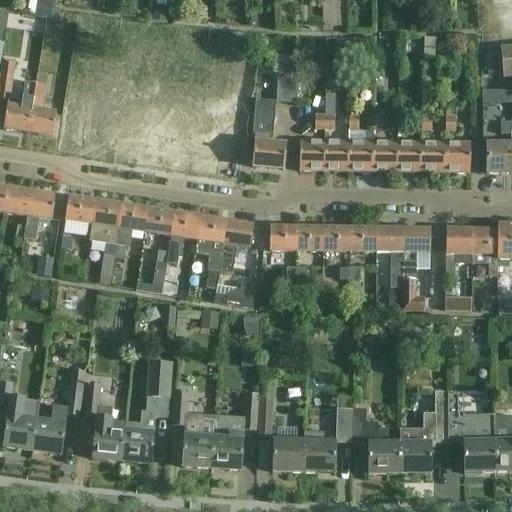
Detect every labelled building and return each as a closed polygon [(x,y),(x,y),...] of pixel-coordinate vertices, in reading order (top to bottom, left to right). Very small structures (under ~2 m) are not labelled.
[(40,3),(37,20),(50,22),(53,5),(40,3)] [(154,7),(152,23),(165,25),(167,8),(154,7)] [(362,41),(350,41),(350,65),(362,65),(362,41)] [(348,42),(336,42),(336,57),(349,57),(348,42)] [(511,48),(499,50),(501,80),(511,78),(511,48)] [(0,71),(0,102),(7,103),(8,103),(14,66),(1,64),(0,71)] [(7,103),(3,132),(27,136),(30,111),(34,85),(34,84),(35,80),(24,78),(19,105),(8,103),(7,103)] [(229,107),(244,108),(245,82),(230,81),(229,107)] [(275,105),(294,106),(296,82),(277,81),(275,105)] [(30,111),(27,136),(51,140),(55,115),(40,112),(44,86),(34,84),(30,111)] [(143,86),(140,104),(160,107),(163,89),(143,86)] [(109,100),(81,96),(75,139),(102,143),(109,100)] [(325,96),(324,117),(335,117),(335,96),(325,96)] [(135,104),(109,100),(102,143),(128,147),(135,104)] [(161,108),(135,104),(128,147),(155,151),(161,108)] [(187,112),(161,108),(155,151),(181,155),(187,112)] [(213,116),(187,112),(181,155),(207,159),(213,116)] [(283,172),(285,146),(270,145),(271,137),(273,114),(253,112),(251,136),(254,136),(251,170),(283,172)] [(241,120),(213,116),(207,159),(234,163),(241,120)] [(314,116),(314,132),(324,132),(324,117),(314,116)] [(324,132),(334,132),(335,117),(324,117),(324,132)] [(348,117),(347,132),(358,133),(358,117),(348,117)] [(372,117),(372,133),(382,133),(382,118),(372,117)] [(420,117),(420,133),(430,133),(430,118),(420,117)] [(396,118),(395,133),(406,134),(406,118),(396,118)] [(444,118),(444,134),(454,134),(455,118),(444,118)] [(499,135),(510,135),(510,124),(499,124),(499,135)] [(298,173),(323,173),(324,143),(298,143),(298,173)] [(323,173),(347,174),(348,144),(324,143),(323,173)] [(347,174),(371,174),(372,144),(348,144),(347,174)] [(371,174),(395,175),(396,144),(372,144),(371,174)] [(395,175),(419,175),(420,145),(396,144),(395,175)] [(419,175),(443,175),(444,145),(420,145),(419,175)] [(469,146),(444,145),(443,175),(468,176),(469,146)] [(486,176),(510,176),(510,146),(486,146),(486,176)] [(2,216),(25,220),(29,194),(6,191),(2,216)] [(29,194),(25,220),(24,228),(23,241),(33,242),(37,221),(50,224),(54,198),(29,194)] [(64,224),(91,228),(95,204),(68,200),(64,224)] [(95,204),(91,228),(89,244),(103,246),(115,248),(117,232),(121,208),(95,204)] [(117,232),(115,248),(125,249),(126,249),(129,234),(144,236),(147,212),(121,208),(117,232)] [(144,236),(170,240),(173,216),(147,212),(144,236)] [(170,240),(196,244),(199,220),(173,216),(170,240)] [(225,224),(199,220),(196,244),(209,246),(208,257),(220,259),(221,247),(225,224)] [(253,228),(225,224),(221,247),(219,263),(218,274),(231,276),(235,249),(250,252),(253,228)] [(17,227),(15,240),(23,241),(24,228),(17,227)] [(497,233),(496,279),(497,262),(511,262),(511,227),(504,228),(504,233),(497,233)] [(268,253),(296,253),(297,229),(269,229),(268,253)] [(296,253),(323,254),(323,230),(297,229),(296,253)] [(323,254),(349,254),(348,230),(323,230),(323,254)] [(349,254),(375,255),(376,231),(348,230),(349,254)] [(401,291),(401,255),(402,231),(376,231),(375,255),(389,255),(389,291),(401,291)] [(429,256),(430,232),(402,231),(401,255),(401,314),(424,315),(424,299),(416,299),(416,255),(429,256)] [(470,265),(470,258),(471,232),(445,232),(445,278),(454,279),(454,265),(470,265)] [(471,232),(470,258),(470,265),(488,266),(487,279),(496,279),(497,233),(471,232)] [(63,238),(61,249),(71,250),(73,240),(63,238)] [(103,246),(102,257),(103,257),(113,259),(114,258),(115,248),(103,246)] [(115,248),(114,258),(124,259),(125,249),(115,248)] [(157,252),(156,264),(166,265),(168,254),(157,252)] [(168,254),(166,265),(176,267),(178,255),(168,254)] [(53,261),(39,258),(36,277),(49,279),(53,261)] [(208,261),(206,272),(209,273),(218,274),(219,263),(208,261)] [(286,281),(296,281),(296,269),(286,269),(286,281)] [(296,269),(296,281),(306,281),(306,269),(296,269)] [(339,281),(349,281),(349,269),(339,269),(339,281)] [(349,269),(349,281),(358,281),(358,269),(349,269)] [(209,273),(207,290),(216,291),(218,274),(209,273)] [(100,277),(99,287),(109,289),(110,278),(100,277)] [(137,285),(136,294),(151,296),(152,288),(137,285)] [(226,298),(215,295),(213,306),(251,312),(253,288),(241,286),(240,291),(226,298)] [(33,287),(30,302),(50,307),(53,292),(33,287)] [(65,296),(64,309),(76,311),(78,298),(65,296)] [(456,301),(444,300),(444,314),(456,315),(456,301)] [(496,302),(483,302),(483,312),(496,312),(496,302)] [(162,308),(160,327),(174,328),(175,309),(162,308)] [(202,312),(200,325),(217,328),(219,315),(202,312)] [(257,322),(242,322),(242,330),(246,339),(257,340),(257,322)] [(423,326),(406,325),(406,341),(423,341),(423,326)] [(124,424),(121,464),(151,467),(154,431),(155,419),(167,420),(170,365),(148,363),(144,414),(140,413),(139,425),(124,424)] [(36,423),(32,454),(61,458),(66,417),(78,419),(84,374),(70,372),(65,411),(38,407),(36,423)] [(0,383),(12,385),(13,377),(0,374),(0,383)] [(0,383),(0,408),(9,410),(13,386),(12,385),(0,383)] [(95,421),(99,388),(87,386),(82,419),(95,421)] [(257,440),(270,440),(272,389),(259,389),(257,440)] [(183,470),(211,471),(214,417),(186,416),(187,396),(174,395),(172,428),(185,429),(183,470)] [(214,417),(211,471),(240,473),(243,432),(257,433),(257,421),(258,396),(243,395),(242,419),(214,417)] [(401,432),(400,478),(431,478),(431,456),(436,456),(436,446),(447,446),(447,415),(447,397),(447,395),(434,395),(433,416),(422,416),(422,432),(401,432)] [(457,397),(447,397),(447,446),(459,446),(459,423),(457,423),(457,418),(457,397)] [(96,426),(93,462),(121,464),(124,424),(110,423),(111,411),(97,410),(96,426)] [(322,435),(305,435),(305,444),(304,476),(317,477),(317,474),(335,474),(335,446),(352,446),(352,412),(341,411),(335,411),(335,445),(322,445),(322,435)] [(368,477),(400,478),(401,432),(376,431),(376,425),(365,425),(365,412),(352,412),(352,446),(369,446),(368,477)] [(3,450),(32,454),(36,423),(21,421),(22,415),(8,414),(3,450)] [(494,418),(457,418),(457,423),(459,423),(459,446),(463,446),(464,476),(495,476),(494,444),(494,419),(494,418)] [(494,419),(494,444),(495,476),(511,475),(511,418),(511,419),(494,419)] [(290,476),(304,476),(305,444),(273,443),(272,472),(290,473),(290,476)]
